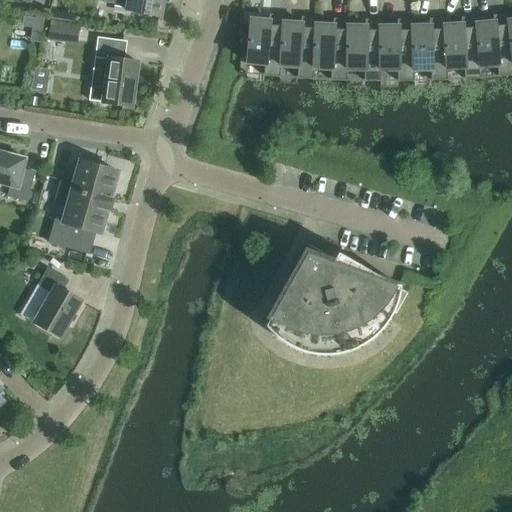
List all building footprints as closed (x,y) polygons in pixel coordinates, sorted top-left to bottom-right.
[(115,0),(114,6),(126,8),(125,11),(160,19),(164,0),(115,0)] [(242,33),(241,48),(242,48),(242,47),(247,48),(246,63),(264,65),(263,77),(279,78),(280,66),(282,23),(283,23),(284,16),(269,15),(268,21),(250,19),(248,35),(243,34),(244,34),(242,33)] [(493,22),(476,24),(475,24),(479,67),(497,66),(498,78),(511,76),(511,64),(507,21),(508,21),(508,15),(493,16),(493,22)] [(280,66),(297,67),(297,79),(313,80),(313,68),(315,25),(316,18),(301,17),(300,24),(283,23),(282,23),(280,66)] [(461,24),(444,25),(443,25),(446,69),(464,68),(464,80),(480,79),(479,67),(475,24),(476,24),(476,17),(461,18),(461,24)] [(313,68),(331,69),(330,81),(346,82),(347,70),(346,70),(347,26),(348,26),(348,20),(333,19),(333,25),(315,25),(313,68)] [(429,26),(412,26),(411,26),(412,70),(413,70),(430,70),(431,82),(447,81),(446,69),(443,25),(444,25),(444,19),(429,19),(429,26)] [(346,70),(347,70),(364,70),(364,82),(380,82),(380,70),(379,70),(379,27),(380,27),(380,20),(365,20),(365,26),(348,26),(347,26),(346,70)] [(397,27),(380,27),(379,27),(379,70),(380,70),(397,70),(397,82),(413,82),(413,70),(412,70),(411,26),(412,26),(412,20),(397,20),(397,27)] [(49,22),(47,40),(73,44),(76,25),(49,22)] [(102,103),(132,107),(138,63),(120,61),(123,42),(98,38),(95,58),(108,60),(102,103)] [(34,68),(29,93),(44,95),(48,70),(34,68)] [(30,97),(29,106),(37,107),(38,98),(30,97)] [(0,184),(10,187),(8,197),(26,202),(34,173),(22,170),(25,160),(0,153),(0,184)] [(110,200),(118,173),(79,162),(73,183),(62,180),(56,200),(68,204),(62,222),(56,221),(50,243),(88,253),(94,233),(100,234),(107,211),(110,212),(113,200),(110,200)] [(300,266),(277,307),(266,327),(265,327),(270,332),(274,337),(280,341),(285,344),(291,348),(297,350),(303,352),(309,354),(316,355),(322,356),(329,355),(335,355),(342,354),(348,352),(354,350),(360,347),(366,344),(371,340),(376,335),(381,331),(385,326),(389,320),(392,314),(395,308),(397,301),(399,294),(400,287),(396,287),(338,255),(331,266),(321,260),(322,260),(305,254),(299,265),(300,266)] [(51,294),(34,323),(60,338),(81,302),(62,291),(68,281),(47,268),(37,286),(51,294)]
